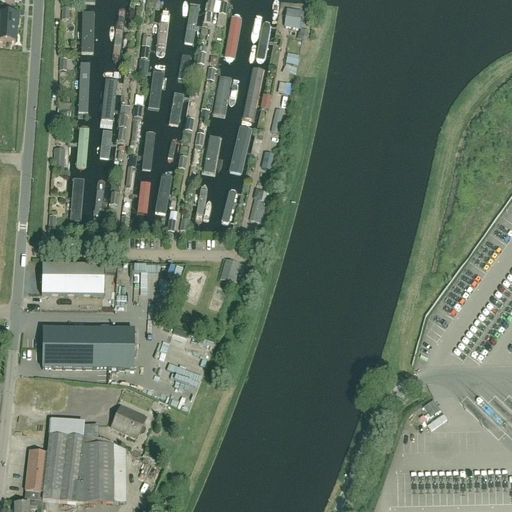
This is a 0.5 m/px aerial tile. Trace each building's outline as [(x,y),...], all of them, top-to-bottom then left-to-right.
[(131,0),(127,0),(120,0),(114,49),(124,50),(131,0)] [(163,51),(169,1),(159,0),(154,50),(163,51)] [(194,50),(203,0),(200,0),(192,0),(185,48),(194,50)] [(89,38),(90,3),(80,3),(79,38),(89,38)] [(233,56),(241,7),(232,5),(223,54),(233,56)] [(267,56),(278,7),(268,5),(257,54),(267,56)] [(298,30),(301,13),(287,10),(284,28),(298,30)] [(0,16),(0,29),(17,30),(18,17),(0,16)] [(0,42),(16,44),(17,30),(0,29),(0,42)] [(142,38),(141,48),(148,49),(149,49),(151,39),(150,39),(142,38)] [(141,48),(140,59),(147,60),(148,49),(141,48)] [(188,86),(194,51),(184,50),(178,84),(188,86)] [(79,52),(77,92),(87,92),(89,52),(79,52)] [(298,66),(299,58),(287,56),(286,63),(298,66)] [(122,61),(112,60),(106,109),(116,111),(122,61)] [(223,113),(231,64),(222,62),(213,111),(223,113)] [(59,74),(74,75),(74,64),(60,64),(59,74)] [(254,116),(265,67),(255,65),(244,113),(254,116)] [(286,70),(282,76),(288,79),(291,73),(286,70)] [(149,79),(144,118),(153,119),(159,81),(149,79)] [(180,130),(187,92),(177,90),(170,129),(180,130)] [(263,103),(261,113),(269,114),(271,105),(263,103)] [(87,107),(77,106),(74,146),(84,146),(87,107)] [(126,130),(127,117),(128,108),(121,107),(120,117),(121,117),(120,129),(126,130)] [(135,107),(133,119),(141,120),(142,108),(135,107)] [(277,134),(282,112),(276,111),(274,121),(271,133),(277,134)] [(110,168),(115,119),(105,118),(100,167),(110,168)] [(187,120),(185,132),(192,133),(194,121),(187,120)] [(212,173),(221,124),(211,122),(202,171),(212,173)] [(148,174),(154,125),(144,124),(138,173),(148,174)] [(242,175),(253,126),(243,124),(232,173),(242,175)] [(164,168),(174,169),(180,131),(170,129),(164,168)] [(201,148),(203,136),(204,132),(198,131),(198,135),(197,135),(195,147),(201,148)] [(258,159),(263,136),(256,134),(250,157),(258,159)] [(81,184),(83,149),(73,148),(71,183),(81,184)] [(63,171),(65,152),(55,151),(53,171),(63,171)] [(270,171),(274,157),(266,155),(262,169),(269,171),(270,171)] [(164,222),(173,173),(163,171),(155,220),(164,222)] [(132,191),(134,174),(128,173),(125,190),(132,191)] [(231,226),(242,177),(232,175),(221,223),(231,226)] [(140,228),(146,178),(136,177),(131,227),(140,228)] [(201,230),(210,181),(200,179),(191,228),(201,230)] [(102,225),(107,186),(97,185),(92,224),(102,225)] [(260,224),(264,207),(260,206),(261,203),(255,201),(253,207),(251,217),(250,222),(260,224)] [(173,234),(175,222),(177,214),(171,213),(169,221),(167,233),(173,234)] [(186,233),(188,221),(189,216),(183,215),(180,232),(184,233),(186,233)] [(233,285),(239,266),(225,262),(220,281),(231,284),(233,285)] [(104,268),(44,267),(43,297),(103,298),(104,268)] [(118,288),(118,309),(128,309),(128,288),(118,288)] [(43,330),(42,371),(111,372),(115,372),(133,372),(133,332),(43,330)] [(185,412),(195,383),(180,377),(170,406),(185,412)] [(142,427),(145,420),(120,408),(110,429),(136,441),(139,433),(142,434),(144,428),(142,427)] [(113,476),(113,446),(101,441),(97,441),(97,427),(84,427),(84,424),(51,421),(49,437),(48,437),(47,455),(29,453),(24,501),(60,505),(83,507),(82,507),(83,507),(83,504),(113,504),(112,489),(113,476)]
